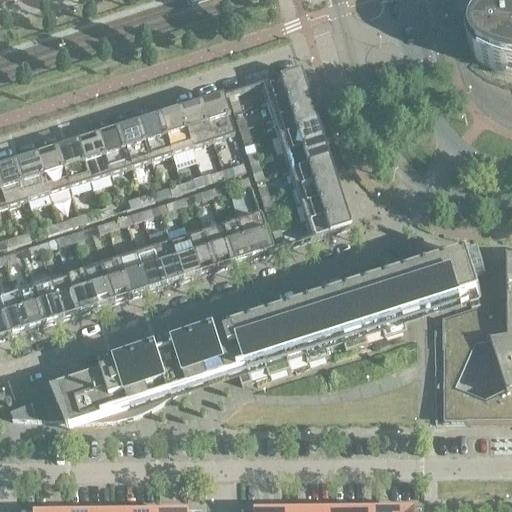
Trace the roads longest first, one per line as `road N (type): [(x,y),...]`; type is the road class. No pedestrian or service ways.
road 1 (residential): [(0,377),(387,250),(426,191)]
road 2 (residential): [(0,146),(346,40)]
road 3 (residential): [(227,474),(511,473)]
road 4 (residential): [(3,479),(227,474)]
road 5 (tertiary): [(346,40),(375,129),(426,191)]
road 6 (tertiary): [(466,154),(438,128),(401,22)]
